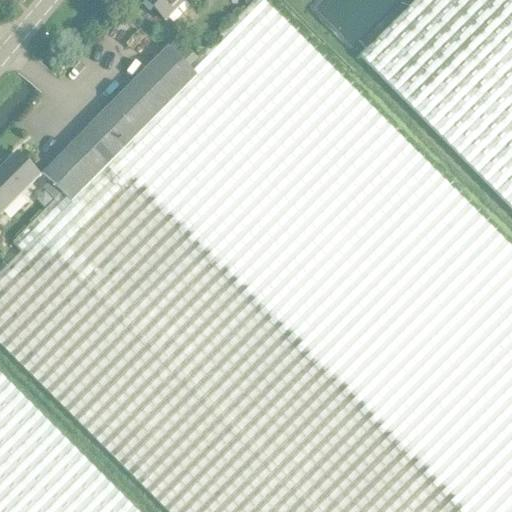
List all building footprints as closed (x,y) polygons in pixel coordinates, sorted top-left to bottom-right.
[(116,157),(474,511),(511,511),(511,252),(257,0),(197,60),(196,59),(192,55),(177,40),(167,50),(92,126),(119,153),(116,157)] [(183,0),(142,0),(164,21),(183,0)] [(511,0),(419,0),(361,59),(511,212),(511,0)] [(474,511),(116,157),(119,153),(92,126),(42,177),(50,185),(43,191),(54,202),(12,246),(20,254),(0,275),(0,348),(164,511),(474,511)] [(0,216),(37,178),(15,157),(0,172),(0,216)] [(0,378),(0,511),(133,511),(14,393),(0,378)]
